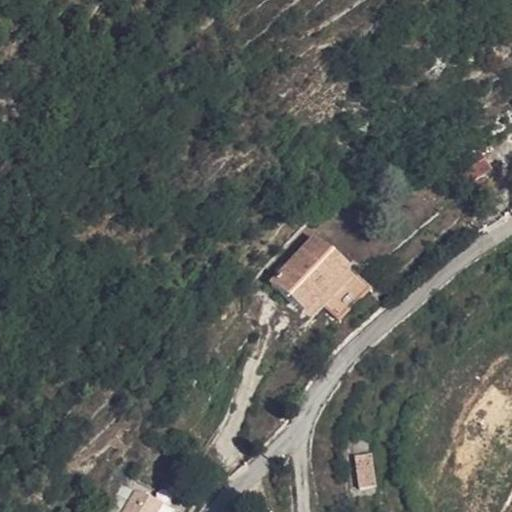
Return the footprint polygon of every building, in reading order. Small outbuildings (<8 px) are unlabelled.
[(511,97),(493,108),(502,124),(511,118),(511,97)] [(455,181),(478,168),(469,153),(447,166),(455,181)] [(293,313),(345,272),(318,241),(265,283),(293,313)] [(360,458),(360,490),(377,490),(376,458),(360,458)] [(147,511),(148,509),(119,495),(111,511),(147,511)]
